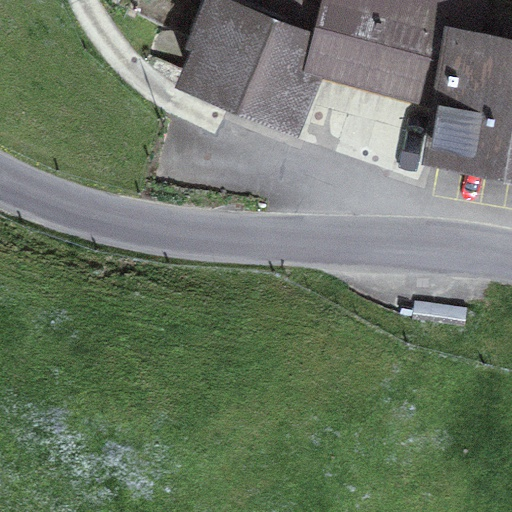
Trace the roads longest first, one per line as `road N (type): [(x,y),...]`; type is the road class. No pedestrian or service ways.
road 1 (unclassified): [(0,177),(145,226),(511,255)]
road 2 (track): [(81,0),(99,34),(148,87),(309,198),(352,241)]
